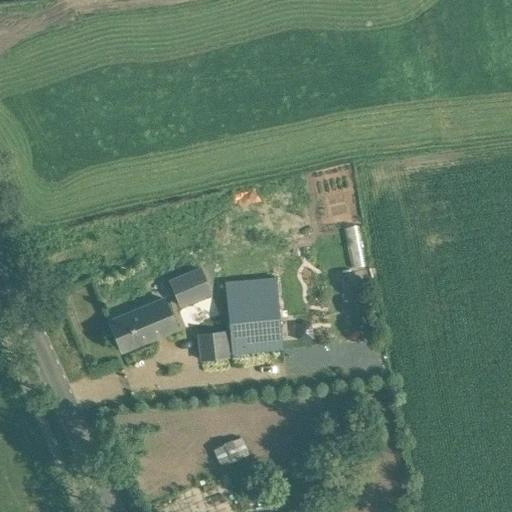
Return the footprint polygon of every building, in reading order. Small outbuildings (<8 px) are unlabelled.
[(206,296),(196,272),(166,284),(176,308),(206,296)] [(275,278),(225,283),(232,355),(282,349),(278,311),(277,311),(275,278)] [(121,350),(139,342),(174,327),(163,300),(109,322),(121,350)] [(226,357),(224,333),(199,336),(202,359),(226,357)] [(240,436),(213,448),(220,465),(248,453),(240,436)]
